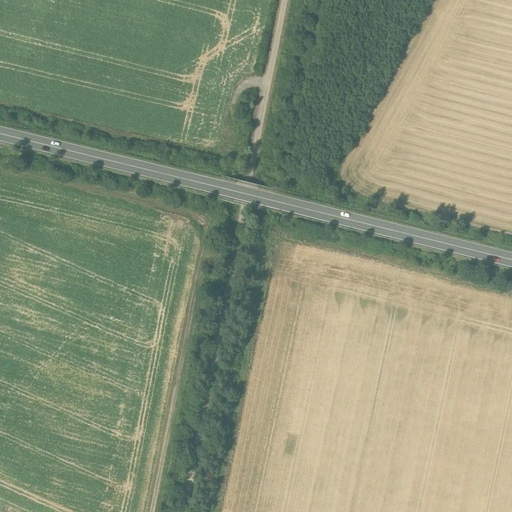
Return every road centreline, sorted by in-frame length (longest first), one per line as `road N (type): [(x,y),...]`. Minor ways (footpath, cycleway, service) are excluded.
road 1 (track): [(511,292),(274,233),(213,511)]
road 2 (primary): [(0,134),(511,260)]
road 3 (track): [(282,0),(183,511)]
road 4 (track): [(0,166),(208,216),(150,511)]
road 5 (track): [(264,85),(238,88),(220,156),(0,108)]
road 6 (track): [(433,0),(339,181)]
